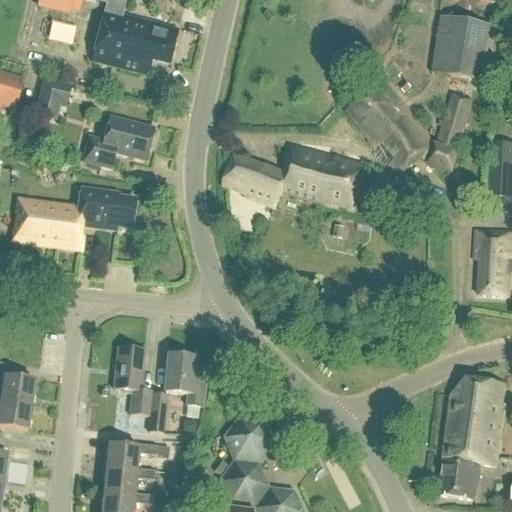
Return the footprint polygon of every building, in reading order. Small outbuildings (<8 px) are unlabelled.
[(37,0),(71,9),(73,0),(37,0)] [(170,70),(179,35),(105,16),(93,66),(149,81),(153,65),(170,70)] [(494,87),(503,31),(441,21),(432,77),(494,87)] [(501,104),(511,106),(511,62),(509,62),(501,104)] [(23,82),(0,75),(0,110),(14,114),(23,82)] [(65,111),(70,89),(42,83),(34,120),(55,125),(59,109),(65,111)] [(432,145),(404,110),(379,84),(346,115),(365,138),(364,139),(397,180),(421,161),(426,167),(451,174),(458,158),(454,154),(469,106),(448,99),(432,145)] [(145,165),(153,134),(110,123),(104,146),(89,142),(83,166),(110,172),(111,171),(110,170),(114,157),(145,165)] [(0,134),(10,137),(13,127),(0,124),(0,134)] [(353,213),(363,170),(289,150),(285,165),(292,167),(289,177),(234,158),(223,188),(246,196),(245,199),(277,211),(282,198),(325,209),(326,206),(353,213)] [(511,211),(511,150),(493,150),(490,210),(511,211)] [(131,233),(135,204),(117,201),(118,198),(81,193),(78,213),(18,205),(13,245),(80,254),(82,242),(76,239),(77,230),(109,233),(109,230),(131,233)] [(343,243),(345,231),(335,229),(332,241),(343,243)] [(509,300),(511,235),(475,234),(474,264),(480,264),(477,299),(509,300)] [(149,421),(151,398),(152,394),(139,393),(143,355),(116,352),(112,394),(130,395),(127,419),(149,421)] [(29,370),(30,359),(7,357),(7,369),(29,370)] [(200,411),(204,378),(192,377),(194,362),(166,359),(162,394),(187,397),(186,409),(200,411)] [(1,408),(33,412),(37,385),(4,381),(1,402),(0,401),(0,411),(1,408)] [(498,472),(507,409),(502,409),(505,391),(464,385),(451,399),(438,500),(481,505),(486,470),(498,472)] [(151,398),(149,421),(147,436),(162,438),(163,423),(166,400),(151,398)] [(0,430),(30,435),(33,412),(1,408),(0,411),(0,413),(0,430)] [(263,424),(247,423),(237,422),(223,442),(233,466),(217,487),(226,510),(224,511),(300,511),(293,496),(268,494),(258,469),(274,449),(263,424)] [(182,430),(181,436),(193,438),(195,426),(189,425),(182,430)] [(106,449),(103,474),(132,477),(133,473),(134,459),(164,463),(165,453),(135,449),(135,451),(106,449)] [(103,474),(101,499),(130,501),(130,498),(132,482),(151,485),(152,475),(133,473),(132,477),(103,474)] [(101,499),(99,511),(129,511),(130,507),(148,509),(150,500),(130,498),(130,501),(101,499)]
